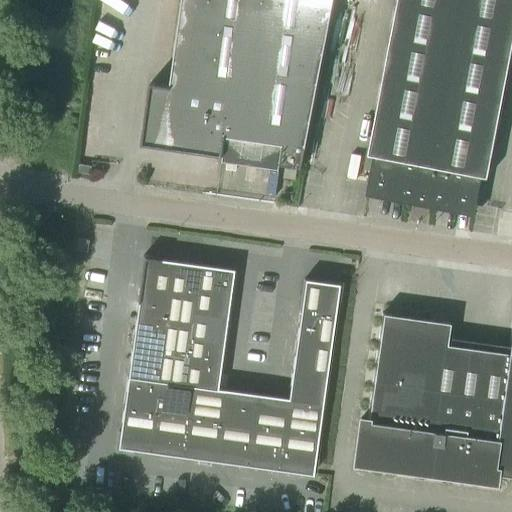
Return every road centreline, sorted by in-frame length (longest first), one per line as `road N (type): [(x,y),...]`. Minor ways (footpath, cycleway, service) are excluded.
road 1 (unknown): [(378,239),(348,488),(111,465),(104,442),(118,203),(154,0)]
road 2 (unclassified): [(511,257),(0,187)]
road 3 (unknown): [(326,232),(378,0)]
